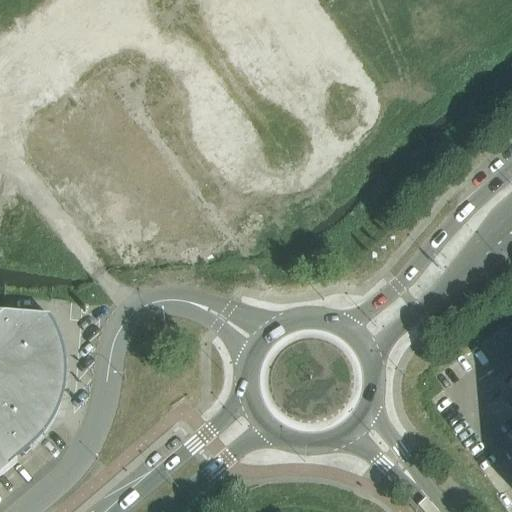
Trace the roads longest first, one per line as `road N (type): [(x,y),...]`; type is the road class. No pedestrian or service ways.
road 1 (secondary): [(511,169),(462,211),(411,273),(342,327)]
road 2 (secondary): [(368,355),(511,235)]
road 3 (secondary): [(249,396),(116,511)]
road 4 (secondary): [(342,327),(306,319),(272,332),(250,365),(249,396)]
road 5 (secondary): [(164,511),(268,428)]
